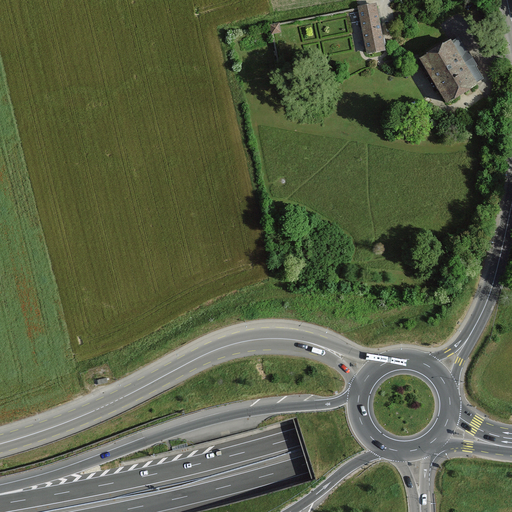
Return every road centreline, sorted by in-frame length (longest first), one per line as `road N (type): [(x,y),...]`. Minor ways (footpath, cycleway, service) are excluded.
road 1 (motorway): [(511,348),(410,397),(298,436),(0,503)]
road 2 (motorway): [(116,511),(306,463),(511,384)]
road 3 (motorway): [(359,394),(197,424),(0,492)]
road 4 (primary): [(333,352),(290,339),(238,342),(0,444)]
road 5 (secondary): [(511,196),(488,296),(466,339)]
